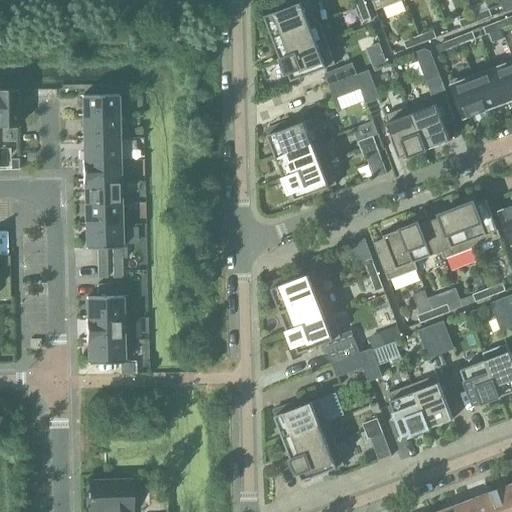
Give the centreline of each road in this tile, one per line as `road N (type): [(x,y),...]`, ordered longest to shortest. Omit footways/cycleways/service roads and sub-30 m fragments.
road 1 (residential): [(511,142),(240,245)]
road 2 (residential): [(249,511),(240,245)]
road 3 (residential): [(0,194),(59,193),(56,382)]
road 4 (residential): [(240,245),(236,0)]
road 5 (residential): [(352,511),(511,449)]
road 6 (residential): [(56,382),(61,511)]
